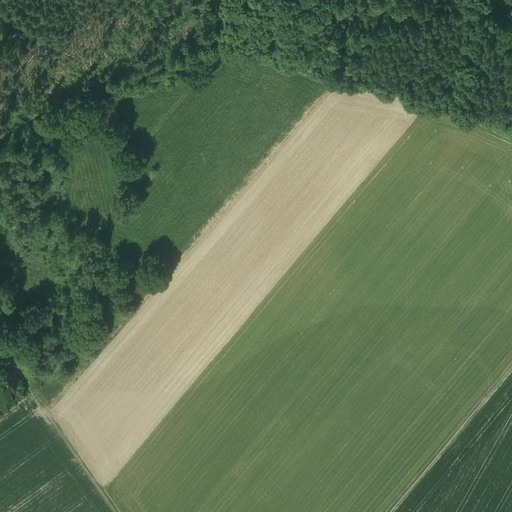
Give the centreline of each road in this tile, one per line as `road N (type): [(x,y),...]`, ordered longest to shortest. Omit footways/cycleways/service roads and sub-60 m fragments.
road 1 (track): [(511,137),(328,79),(252,44),(187,55),(40,110),(0,139)]
road 2 (track): [(122,511),(0,341)]
road 3 (track): [(511,367),(387,511)]
